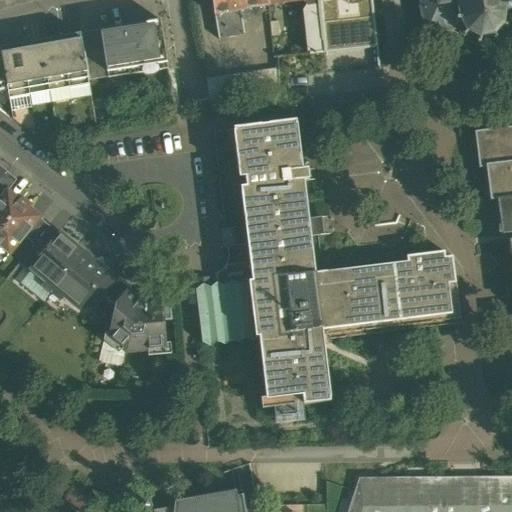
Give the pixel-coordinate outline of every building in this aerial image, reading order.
[(266,0),(211,0),(218,41),(244,35),(242,21),(252,19),(250,10),(267,7),(266,0)] [(318,2),(318,0),(266,0),(267,7),(303,2),(307,7),(304,11),(309,55),(324,54),(322,43),(318,2)] [(377,49),(372,0),(340,0),(318,2),(324,54),(377,49)] [(419,0),(421,8),(419,9),(424,37),(457,30),(461,36),(460,36),(463,39),(467,34),(476,38),(476,45),(480,45),(480,39),(490,37),(494,42),(497,41),(494,35),(502,27),(507,30),(508,27),(503,24),(504,14),(509,13),(510,8),(507,4),(511,1),(511,0),(419,0)] [(160,21),(100,31),(108,78),(167,69),(160,21)] [(100,31),(81,34),(89,81),(108,78),(100,31)] [(80,34),(60,38),(71,100),(90,97),(88,86),(89,86),(80,34)] [(60,38),(40,41),(49,92),(51,104),(71,100),(60,38)] [(40,41),(20,45),(29,96),(49,92),(40,41)] [(20,45),(0,48),(0,51),(0,53),(7,90),(9,99),(29,96),(20,45)] [(279,59),(279,72),(291,71),(290,58),(279,59)] [(267,93),(279,92),(275,70),(264,72),(267,93)] [(256,95),(267,93),(264,72),(252,74),(256,95)] [(244,97),(256,95),(252,74),(241,76),(244,97)] [(233,99),(244,97),(241,76),(229,77),(233,99)] [(221,101),(233,99),(229,77),(218,79),(221,101)] [(209,103),(221,101),(218,79),(206,81),(209,103)] [(511,119),(511,122),(511,128),(474,133),(479,169),(486,168),(490,201),(497,201),(511,198),(511,119)] [(315,275),(297,123),(233,131),(251,283),(216,287),(217,290),(196,292),(202,345),(259,338),(267,401),(302,396),(303,406),(330,403),(321,332),(430,319),(423,256),(406,258),(406,264),(315,275)] [(6,173),(0,180),(0,199),(7,191),(7,192),(16,181),(6,173)] [(7,192),(7,191),(0,199),(0,250),(9,257),(39,219),(40,218),(28,209),(30,206),(21,199),(19,201),(7,192)] [(511,198),(497,201),(500,223),(507,222),(508,235),(511,234),(511,241),(509,242),(511,264),(511,320),(506,321),(509,345),(511,345),(511,198)] [(39,219),(24,238),(34,245),(49,227),(39,219)] [(34,245),(31,248),(40,256),(58,234),(49,227),(34,245)] [(84,254),(59,233),(58,234),(40,256),(30,269),(45,282),(49,277),(58,285),(84,254)] [(84,254),(58,285),(68,293),(64,297),(79,310),(90,297),(108,275),(109,274),(84,254)] [(108,275),(90,297),(99,304),(104,299),(117,283),(108,275)] [(117,283),(104,299),(115,308),(128,292),(130,290),(119,280),(117,283)] [(139,301),(128,292),(115,308),(109,334),(106,333),(100,362),(121,367),(124,351),(131,352),(166,349),(164,322),(172,321),(170,297),(158,298),(158,301),(144,303),(139,301)] [(511,511),(511,480),(361,481),(350,511),(511,511)] [(239,511),(236,492),(175,502),(174,508),(170,509),(170,508),(153,511),(239,511)]
